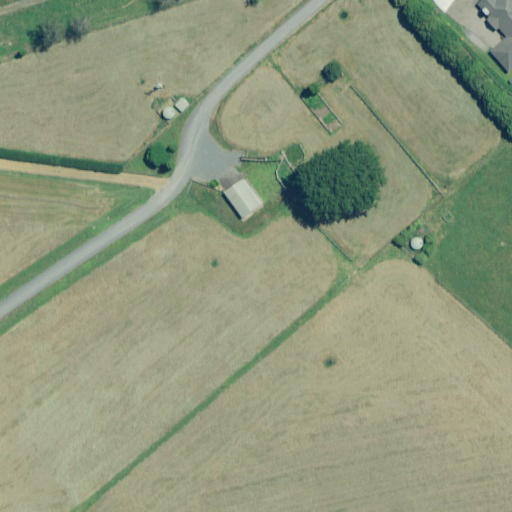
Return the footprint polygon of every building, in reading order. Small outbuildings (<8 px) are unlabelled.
[(511,71),(511,0),(481,0),(478,3),(491,18),(488,20),(498,33),(501,30),(508,38),(491,52),(510,74),(511,71)] [(183,98),(176,106),(183,113),(191,106),(183,98)] [(160,114),(161,115),(161,117),(162,118),(163,119),(164,120),(165,120),(167,121),(168,121),(169,121),(171,121),(172,120),(173,120),(174,119),(175,118),(176,116),(176,115),(177,114),(177,112),(176,111),(176,109),(175,108),(174,107),(173,106),(172,106),(170,105),(169,105),(168,105),(166,105),(165,106),(164,107),(163,107),(162,109),(161,110),(161,111),(160,113),(160,114)] [(270,154),(268,150),(249,164),(255,172),(226,193),(244,219),(273,198),(268,190),(281,181),(290,193),(299,186),(290,174),(310,160),(293,137),(270,154)] [(215,190),(201,172),(189,180),(204,199),(215,190)]
